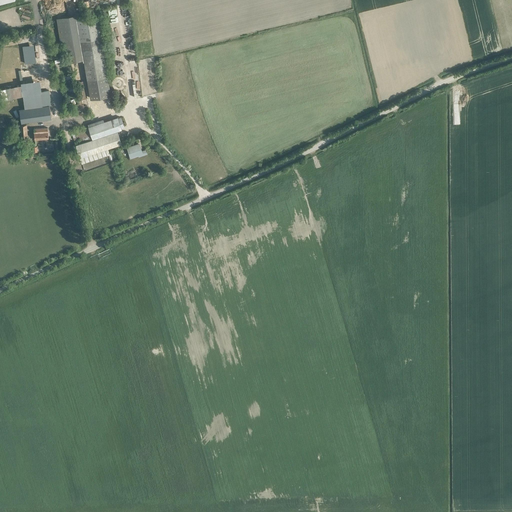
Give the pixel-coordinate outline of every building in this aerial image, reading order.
[(60,43),(66,42),(69,62),(84,59),(104,56),(97,16),(77,20),(76,15),(56,19),(60,43)] [(34,45),(22,46),(25,63),(36,62),(34,45)] [(84,59),(91,99),(111,95),(104,56),(84,59)] [(0,100),(22,96),(24,109),(19,109),(21,123),(51,118),(49,105),(46,106),(44,91),(41,91),(39,80),(21,82),(21,85),(0,88),(0,100)] [(124,126),(121,117),(89,127),(88,126),(71,131),(81,163),(110,154),(108,148),(122,144),(117,129),(124,126)] [(20,124),(21,138),(28,138),(27,124),(20,124)] [(34,129),(35,139),(48,138),(47,128),(34,129)] [(128,148),(131,157),(139,155),(146,153),(145,150),(141,152),(139,144),(128,148)]
